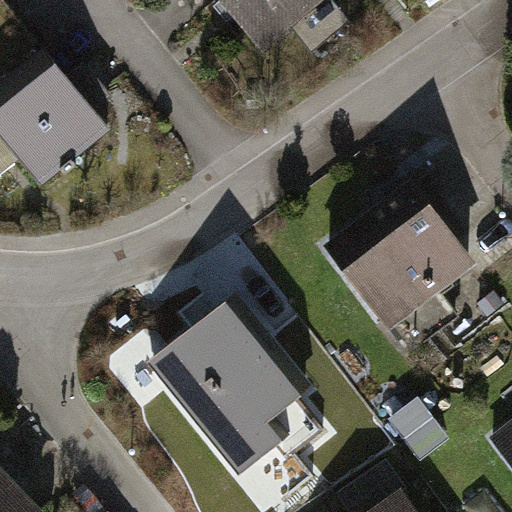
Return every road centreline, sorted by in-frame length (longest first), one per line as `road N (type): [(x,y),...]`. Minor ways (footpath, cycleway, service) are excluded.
road 1 (residential): [(434,65),(157,253),(82,275),(0,277)]
road 2 (residential): [(143,511),(58,402),(0,278)]
road 3 (residential): [(511,166),(434,65)]
